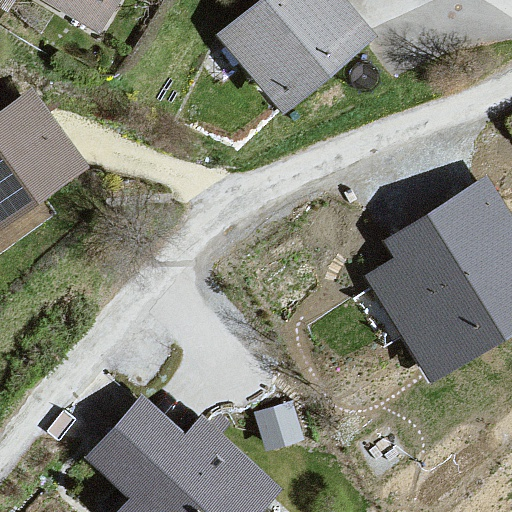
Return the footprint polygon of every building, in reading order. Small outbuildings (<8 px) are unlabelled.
[(114,0),(44,0),(96,31),(114,0)] [(374,29),(350,0),(248,0),(212,30),(278,109),(374,29)] [(0,217),(83,158),(30,85),(0,106),(0,217)] [(359,263),(434,384),(511,335),(511,215),(491,182),(359,263)] [(230,511),(272,467),(197,399),(176,421),(139,387),(86,445),(120,476),(103,494),(122,511),(230,511)]
